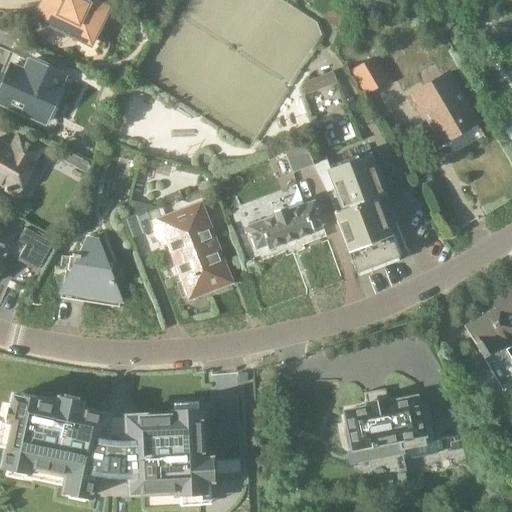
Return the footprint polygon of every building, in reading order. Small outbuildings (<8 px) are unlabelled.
[(83,26),(95,32),(107,7),(91,0),(43,0),(41,5),(53,11),(47,23),(77,38),(83,26)] [(63,75),(29,60),(9,52),(0,72),(0,76),(4,78),(0,87),(0,102),(34,117),(37,109),(49,114),(60,88),(58,87),(63,75)] [(370,93),(391,81),(378,58),(357,71),(370,93)] [(419,104),(439,138),(473,119),(446,72),(411,93),(412,93),(413,93),(419,103),(418,104),(418,105),(419,104)] [(0,189),(14,197),(33,163),(32,163),(39,149),(17,137),(10,150),(0,144),(0,189)] [(292,173),(312,165),(304,143),(283,151),(292,173)] [(370,154),(328,170),(336,192),(327,196),(356,272),(398,256),(393,243),(402,239),(370,154)] [(224,178),(216,180),(218,189),(226,187),(224,178)] [(178,190),(165,196),(167,202),(181,197),(178,190)] [(312,231),(310,226),(320,222),(312,200),(285,211),(283,207),(273,211),(274,215),(247,225),(256,247),(266,243),(268,248),(312,231)] [(230,283),(199,204),(151,223),(160,244),(166,242),(181,281),(176,283),(182,298),(186,296),(188,299),(230,283)] [(4,248),(11,236),(0,229),(0,270),(11,251),(4,248)] [(61,294),(76,296),(120,303),(125,267),(105,263),(96,242),(87,240),(79,257),(72,256),(72,259),(61,257),(59,271),(64,272),(61,294)] [(511,288),(493,301),(496,306),(463,326),(502,391),(511,384),(511,362),(499,341),(511,333),(511,288)] [(432,428),(457,423),(453,405),(449,382),(425,386),(422,369),(338,386),(344,415),(346,426),(341,427),(346,451),(351,450),(397,440),(399,450),(401,450),(404,464),(438,457),(432,428)] [(0,416),(0,454),(2,455),(0,466),(0,499),(7,511),(221,511),(225,509),(231,502),(235,494),(239,486),(240,477),(241,469),(240,461),(238,401),(224,402),(171,404),(172,417),(116,419),(78,411),(79,405),(58,400),(57,406),(46,403),(46,401),(21,395),(20,399),(12,397),(10,405),(7,404),(4,417),(0,416)]
